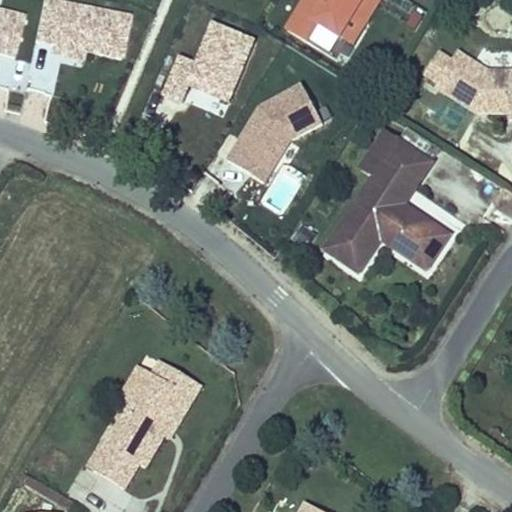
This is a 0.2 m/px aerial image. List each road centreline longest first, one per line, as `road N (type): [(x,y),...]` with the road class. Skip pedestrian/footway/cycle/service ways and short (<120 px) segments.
road 1 (tertiary): [(0,126),(67,148),(172,207),(319,340)]
road 2 (residential): [(206,511),(275,394),(319,340)]
road 3 (residential): [(405,414),(511,261)]
road 4 (tertiary): [(405,414),(511,490)]
